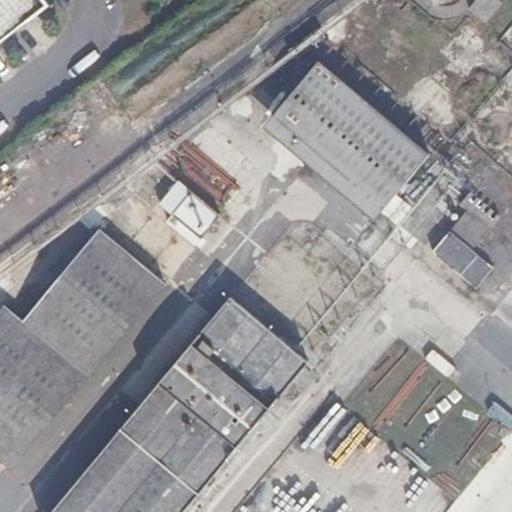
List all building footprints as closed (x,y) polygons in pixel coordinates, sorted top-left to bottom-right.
[(0,0),(0,47),(52,7),(45,0),(0,0)] [(467,0),(455,16),(471,29),(484,13),(468,0),(467,0)] [(307,138),(390,205),(431,154),(320,63),(297,92),(285,82),(257,115),(298,149),(307,138)] [(455,204),(482,226),(491,213),(466,192),(455,204)] [(169,215),(197,238),(215,218),(187,195),(169,215)] [(448,223),(470,240),(478,230),(457,212),(448,223)] [(372,248),(338,219),(319,243),(353,272),(372,248)] [(93,379),(166,287),(100,231),(23,327),(93,379)] [(424,250),(465,285),(481,265),(440,231),(424,250)] [(47,511),(176,511),(238,437),(241,437),(254,423),(251,421),(300,362),(222,299),(175,356),(173,355),(159,370),(162,373),(47,511)] [(0,459),(17,474),(93,379),(23,327),(7,314),(0,322),(0,459)]
